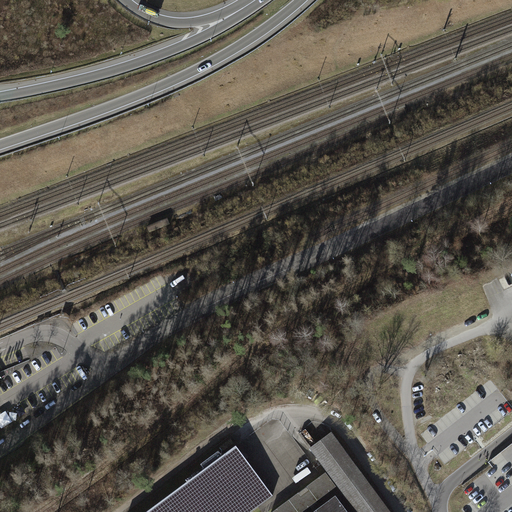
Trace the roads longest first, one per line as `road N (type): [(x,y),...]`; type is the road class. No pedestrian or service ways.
road 1 (unclassified): [(511,165),(112,363),(41,335),(0,350)]
road 2 (trunk): [(0,146),(181,78),(302,0)]
road 3 (trunk): [(256,0),(166,52),(0,96)]
road 4 (unclassified): [(438,511),(398,410),(397,387),(409,366),(511,317)]
road 5 (trunk): [(254,0),(185,22),(127,0)]
